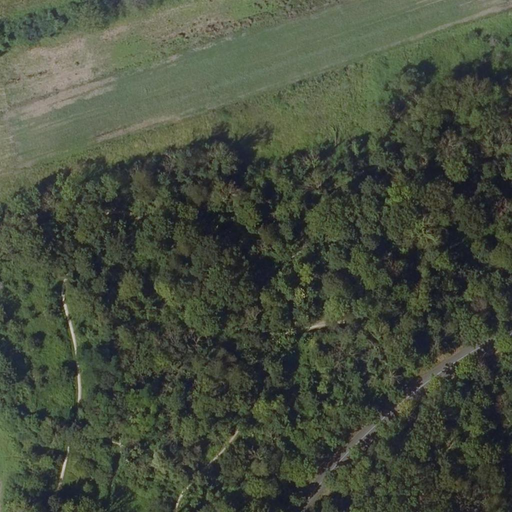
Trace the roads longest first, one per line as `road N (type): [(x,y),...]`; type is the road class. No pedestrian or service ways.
road 1 (unknown): [(108,511),(121,420),(115,367),(120,338),(139,320),(190,324),(242,312),(289,265),(511,187)]
road 2 (track): [(0,392),(31,417),(226,477),(331,465)]
road 3 (secondary): [(511,331),(374,421),(294,511)]
